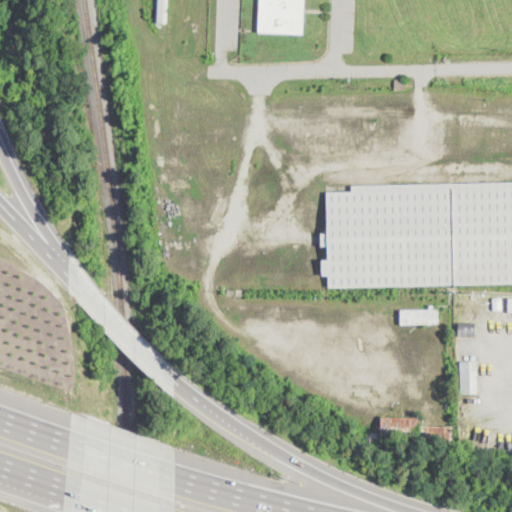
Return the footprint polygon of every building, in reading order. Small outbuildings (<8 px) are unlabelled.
[(166,0),(166,23),(156,23),(156,0),(166,0)] [(304,0),(304,13),(303,34),(260,32),(261,13),(261,0),(304,0)] [(407,89),(396,89),(395,79),(406,79),(407,89)] [(511,284),(330,287),(329,275),(323,275),(322,260),(327,259),(326,192),(327,192),(353,192),(353,186),(511,182),(511,284)] [(503,310),(494,310),(493,298),(502,298),(503,310)] [(439,322),(401,323),(401,309),(439,308),(439,322)] [(476,322),(476,337),(458,336),(459,322),(476,322)] [(478,392),(463,393),(462,362),(478,361),(478,392)] [(453,427),(453,446),(420,445),(420,444),(372,443),(372,434),(381,434),(382,417),(420,418),(420,426),(453,427)]
